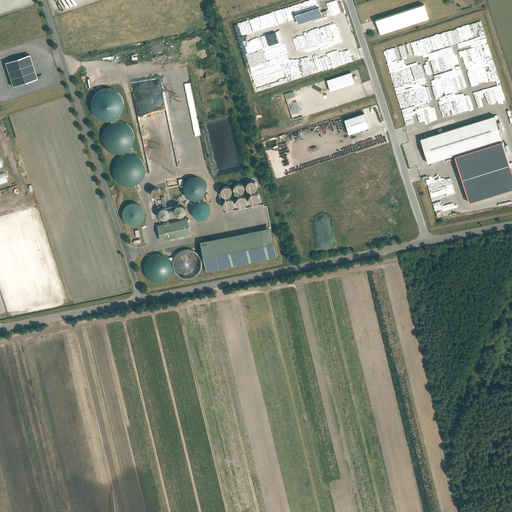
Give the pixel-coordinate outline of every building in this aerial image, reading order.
[(429,19),(424,3),(375,19),(380,35),(429,19)] [(324,16),(320,5),(295,13),(299,24),(324,16)] [(36,78),(28,53),(3,62),(12,86),(36,78)] [(354,83),(351,72),(326,80),(330,91),(354,83)] [(117,88),(112,87),(107,87),(102,89),(98,93),(95,97),(94,102),(94,108),(96,112),(100,116),(105,119),(110,120),(115,119),(120,117),(124,112),(126,107),(127,102),(125,96),(122,92),(117,88)] [(168,116),(195,112),(192,91),(189,92),(190,101),(185,102),(185,105),(176,106),(174,94),(165,96),(168,116)] [(293,91),(284,94),(286,99),(295,96),(293,91)] [(369,127),(364,112),(343,119),(348,134),(369,127)] [(511,171),(494,115),(420,138),(427,163),(454,154),(469,202),(511,188),(511,171)] [(132,127),(127,123),(121,121),(115,122),(109,124),(105,129),(103,135),(104,141),(106,147),(111,151),(117,153),(123,153),(129,150),(133,145),(135,139),(135,133),(132,127)] [(141,160),(137,156),(131,154),(125,155),(119,157),(115,162),(113,168),(113,174),(116,180),(121,184),(127,186),(133,185),(138,183),(143,178),(145,172),(144,166),(141,160)] [(205,198),(203,176),(183,178),(185,200),(205,198)] [(451,188),(431,194),(435,209),(454,203),(453,200),(450,201),(449,197),(453,196),(451,188)] [(209,204),(207,201),(203,200),(199,200),(196,201),(193,204),(192,207),(192,211),(193,214),(196,217),(199,219),(203,219),(207,217),(209,215),(211,211),(211,207),(209,204)] [(122,223),(142,224),(143,204),(123,204),(122,223)] [(173,206),(175,216),(184,215),(182,204),(173,206)] [(168,207),(157,208),(158,218),(168,217),(168,207)] [(156,224),(160,240),(191,233),(187,217),(167,222),(166,220),(161,221),(161,223),(156,224)] [(203,241),(209,270),(278,255),(272,226),(203,241)] [(199,258),(197,254),(195,252),(191,250),(188,249),(184,250),(180,251),(177,253),(175,256),(174,257),(173,259),(173,263),(173,267),(175,270),(177,273),(180,275),(184,276),(188,277),(191,276),(195,274),(197,272),(199,268),(200,265),(200,261),(199,258)] [(169,260),(168,259),(166,257),(162,255),(158,254),(155,255),(151,256),(148,259),(146,262),(144,265),(144,269),(145,273),(147,277),(150,279),(153,281),(157,282),(161,281),(165,280),(168,278),(170,274),(171,271),(172,267),(171,263),(169,260)]
